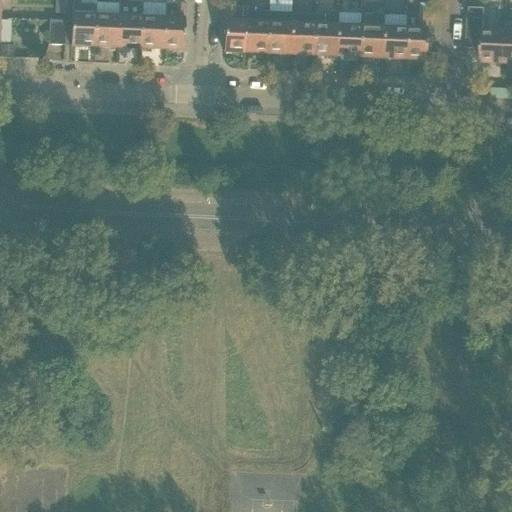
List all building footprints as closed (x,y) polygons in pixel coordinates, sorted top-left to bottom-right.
[(65,0),(54,0),(54,15),(65,16),(65,0)] [(71,26),(70,46),(95,47),(96,17),(96,6),(80,5),(80,0),(71,0),(71,16),(71,26)] [(119,0),(119,18),(118,48),(140,49),(141,19),(142,4),(142,2),(130,1),(129,0),(119,0)] [(164,0),(164,5),(162,50),(183,51),(185,5),(185,0),(164,0)] [(142,4),(140,49),(162,50),(164,5),(142,4)] [(223,52),(244,53),(245,23),(246,7),(225,7),(223,52)] [(479,63),(503,64),(504,34),(481,33),(484,9),(469,8),(466,18),(465,48),(480,49),(479,63)] [(314,26),(312,56),(335,57),(337,27),(337,13),(325,12),(324,26),(314,26)] [(245,23),(244,53),(266,54),(268,24),(268,14),(245,13),(245,23)] [(335,57),(358,58),(360,14),(337,13),(337,27),(335,57)] [(268,24),(266,54),(289,55),(291,25),(291,15),(268,14),(268,24)] [(358,58),(381,59),(383,29),(383,17),(383,14),(360,14),(358,58)] [(405,29),(404,60),(425,61),(426,15),(417,14),(406,14),(406,18),(405,29)] [(291,25),(289,55),(312,56),(314,26),(314,15),(291,15),(291,25)] [(95,47),(118,48),(119,18),(96,17),(95,47)] [(383,29),(381,59),(404,60),(405,29),(406,18),(383,17),(383,29)] [(48,45),(65,46),(65,22),(49,22),(48,45)] [(504,34),(503,64),(511,64),(511,23),(505,23),(504,34)] [(0,46),(0,56),(14,57),(14,47),(0,46)]
